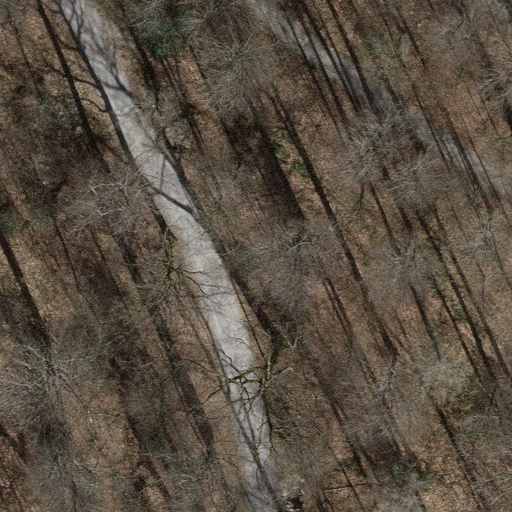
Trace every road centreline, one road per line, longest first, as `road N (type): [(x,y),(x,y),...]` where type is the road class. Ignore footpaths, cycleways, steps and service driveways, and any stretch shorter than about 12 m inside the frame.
road 1 (track): [(268,511),(250,361),(95,45),(65,0)]
road 2 (track): [(259,0),(436,136),(511,183)]
